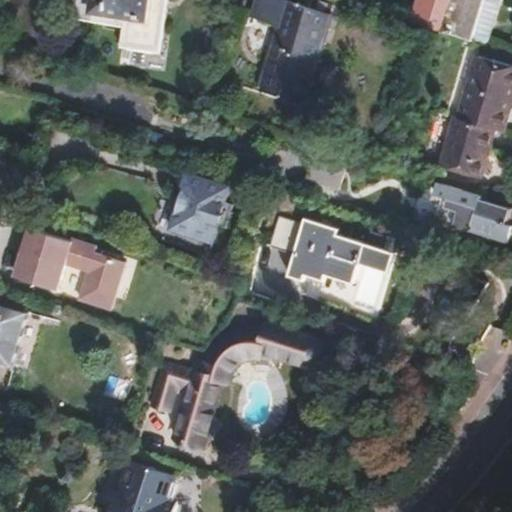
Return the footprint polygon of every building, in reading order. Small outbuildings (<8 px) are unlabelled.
[(170,0),(77,0),(75,19),(121,28),(118,49),(161,56),(170,0)] [(335,17),(281,0),(254,0),(249,19),(277,28),(260,86),(309,102),(335,17)] [(444,17),(449,0),(417,0),(411,20),(446,30),(449,18),(444,17)] [(446,30),(476,40),(488,0),(449,0),(444,17),(449,18),(446,30)] [(500,128),(509,131),(511,120),(511,64),(480,55),(462,117),(500,128)] [(500,128),(462,117),(458,117),(444,164),(485,176),(500,128)] [(353,154),(321,145),(312,179),(342,188),(353,154)] [(173,227),(216,240),(221,226),(227,228),(234,204),(228,202),(232,186),(189,173),(184,189),(178,187),(171,209),(178,211),(173,227)] [(511,206),(483,198),(484,194),(418,174),(415,183),(430,188),(427,199),(435,201),(432,215),(447,219),(446,221),(510,240),(511,232),(511,219),(510,219),(511,211),(511,206)] [(383,265),(387,246),(345,233),(347,226),(310,215),(308,223),(282,215),(273,245),(299,254),(293,277),(308,281),(310,273),(331,279),(333,273),(361,281),(367,260),(383,265)] [(27,226),(25,232),(124,262),(125,259),(94,251),(95,244),(70,237),(69,239),(27,226)] [(124,262),(25,232),(13,275),(56,288),(64,261),(86,268),(78,297),(101,303),(106,286),(115,289),(124,262)] [(415,254),(387,246),(383,265),(409,273),(415,254)] [(110,306),(115,289),(106,286),(101,303),(110,306)] [(1,320),(23,327),(28,313),(6,306),(1,320)] [(1,320),(0,320),(0,364),(11,367),(23,327),(1,320)] [(335,341),(276,323),(268,351),(326,369),(335,341)] [(195,380),(224,389),(228,378),(199,368),(195,380)] [(207,443),(224,389),(195,380),(179,433),(207,443)] [(124,478),(168,492),(174,473),(129,459),(124,478)] [(112,511),(175,511),(179,504),(166,499),(168,492),(124,478),(112,511)]
